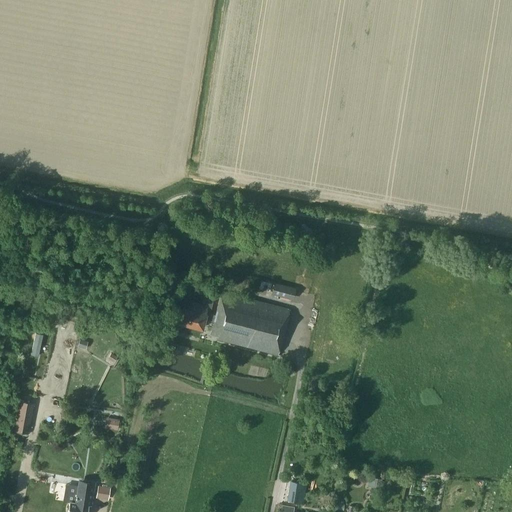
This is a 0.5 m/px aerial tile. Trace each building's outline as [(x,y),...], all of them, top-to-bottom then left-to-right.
[(295,288),(274,282),(271,293),(293,299),(295,288)] [(213,319),(209,335),(218,337),(217,339),(277,354),(289,309),(221,291),(215,314),(209,313),(212,301),(204,298),(203,304),(192,302),(190,310),(183,308),(179,322),(201,327),(204,317),(213,319)] [(85,348),(87,341),(79,339),(77,346),(85,348)] [(113,362),(117,356),(111,353),(107,358),(113,362)] [(19,401),(14,430),(28,433),(34,403),(19,401)] [(105,417),(105,428),(118,428),(118,417),(105,417)] [(69,501),(67,511),(86,511),(88,504),(90,505),(94,482),(78,479),(77,489),(76,489),(74,502),(69,501)] [(290,481),(288,500),(304,502),(306,483),(290,481)] [(110,488),(97,485),(95,497),(108,499),(110,488)]
